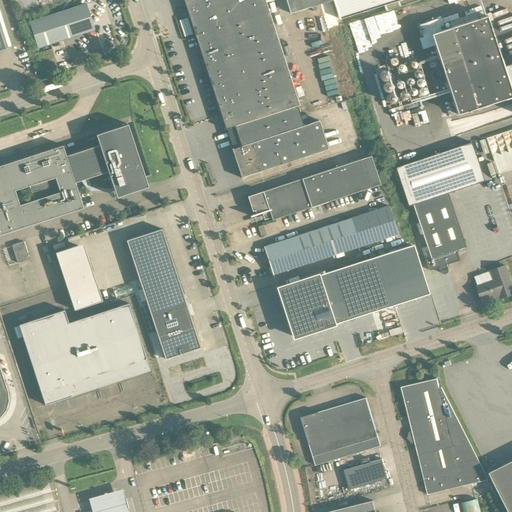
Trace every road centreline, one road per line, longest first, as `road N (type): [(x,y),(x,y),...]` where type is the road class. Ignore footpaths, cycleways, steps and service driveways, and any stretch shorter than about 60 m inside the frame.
road 1 (tertiary): [(262,396),(153,59)]
road 2 (unclassified): [(0,472),(262,396)]
road 3 (unknown): [(0,243),(192,179)]
road 4 (unclassified): [(0,109),(153,59)]
road 5 (unclassified): [(412,511),(376,363)]
road 6 (unclassified): [(376,363),(511,319)]
road 7 (tertiary): [(294,511),(262,396)]
